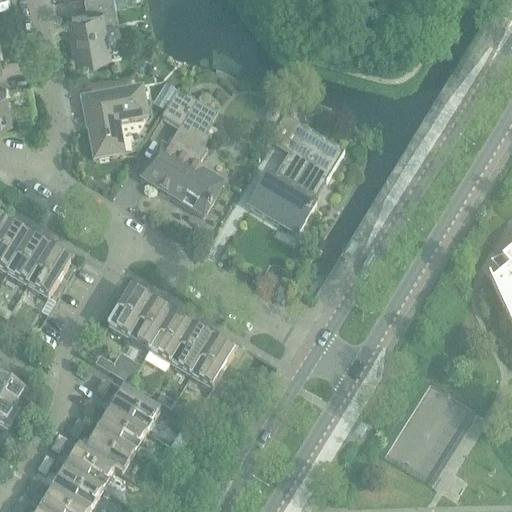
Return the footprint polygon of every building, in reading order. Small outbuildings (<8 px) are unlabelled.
[(104,29),(117,27),(112,0),(83,0),(86,16),(70,19),(75,43),(71,44),(75,64),(109,58),(104,29)] [(134,0),(114,0),(116,8),(136,4),(134,0)] [(166,87),(153,107),(164,114),(176,94),(166,87)] [(117,125),(146,119),(141,90),(86,100),(92,133),(88,134),(94,164),(123,158),(117,125)] [(0,92),(0,120),(10,119),(5,92),(0,92)] [(203,222),(224,188),(197,171),(207,155),(198,150),(217,119),(177,94),(160,122),(178,133),(166,152),(160,148),(139,183),(203,222)] [(314,205),(344,156),(284,119),(267,147),(289,160),(272,188),(264,183),(248,210),(278,229),(280,226),(297,237),(316,206),(314,205)] [(0,242),(8,228),(0,223),(0,242)] [(0,242),(0,274),(7,278),(30,241),(8,228),(0,242)] [(7,278),(27,290),(49,253),(30,241),(7,278)] [(70,266),(49,253),(27,290),(48,303),(70,266)] [(511,254),(501,264),(508,272),(491,286),(489,280),(487,281),(511,334),(511,254)] [(107,329),(128,343),(150,307),(128,293),(107,329)] [(128,343),(149,355),(171,319),(150,307),(128,343)] [(0,320),(6,324),(11,316),(0,309),(0,320)] [(149,355),(169,367),(191,332),(171,319),(149,355)] [(28,337),(32,330),(19,322),(15,329),(28,337)] [(169,367),(190,380),(212,344),(191,332),(169,367)] [(233,358),(212,344),(190,380),(211,393),(233,358)] [(107,376),(111,369),(98,361),(94,368),(107,376)] [(129,389),(133,382),(119,374),(115,380),(129,389)] [(0,405),(11,388),(0,381),(0,405)] [(101,399),(109,387),(102,383),(95,395),(101,399)] [(149,401),(153,394),(140,386),(135,393),(149,401)] [(29,399),(11,388),(0,405),(0,429),(8,434),(29,399)] [(123,396),(110,417),(145,439),(158,418),(123,396)] [(169,414),(174,407),(160,398),(156,405),(169,414)] [(89,421),(97,408),(90,404),(82,417),(89,421)] [(191,427),(195,420),(181,411),(177,418),(191,427)] [(110,417),(97,437),(133,459),(145,439),(110,417)] [(76,441),(84,428),(77,424),(69,437),(76,441)] [(97,437),(86,456),(84,458),(113,476),(120,480),(133,459),(97,437)] [(57,457),(65,444),(57,439),(49,452),(57,457)] [(78,452),(65,473),(101,495),(113,476),(84,458),(86,456),(78,452)] [(44,479),(52,466),(44,461),(36,474),(44,479)] [(65,473),(53,493),(83,511),(91,511),(101,495),(65,473)] [(31,499),(39,486),(31,481),(23,495),(31,499)] [(83,511),(53,493),(41,511),(83,511)] [(23,511),(27,506),(19,502),(13,511),(23,511)]
